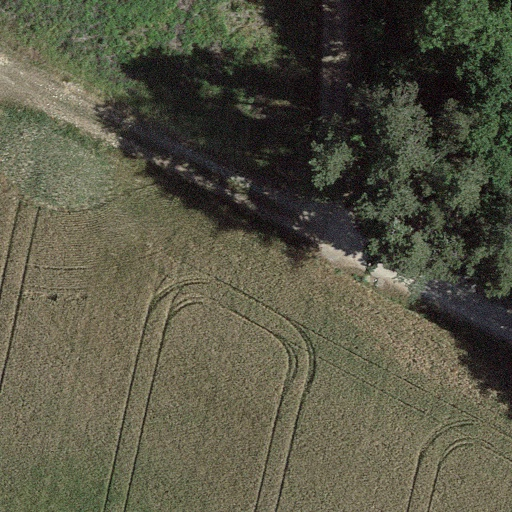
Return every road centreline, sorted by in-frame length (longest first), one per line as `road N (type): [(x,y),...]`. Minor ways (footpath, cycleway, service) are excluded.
road 1 (track): [(342,239),(0,82)]
road 2 (track): [(342,239),(338,0)]
road 3 (track): [(342,239),(511,323)]
